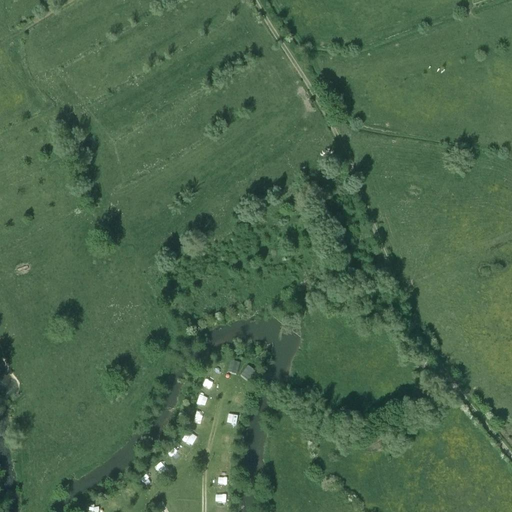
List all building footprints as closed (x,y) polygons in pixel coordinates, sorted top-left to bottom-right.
[(230,369),(238,372),(241,362),(233,359),(230,369)] [(230,411),(228,421),(237,422),(239,413),(230,411)] [(174,449),(168,455),(174,461),(180,456),(174,449)] [(132,488),(124,491),(128,501),(136,498),(132,488)] [(114,510),(123,507),(118,496),(109,500),(114,510)]
